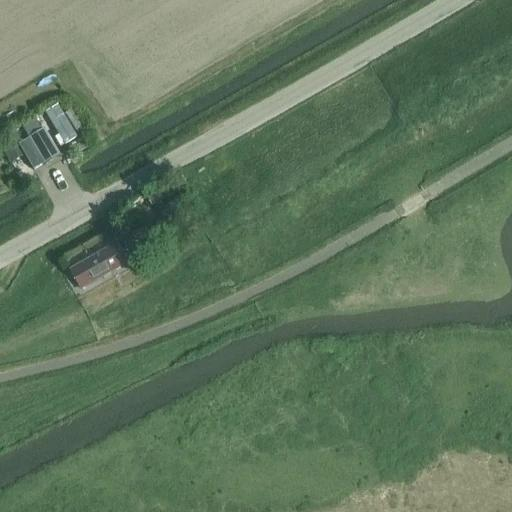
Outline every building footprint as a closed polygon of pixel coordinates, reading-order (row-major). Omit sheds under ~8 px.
[(28,139),(35,149),(44,165),(58,157),(42,130),(28,139)] [(15,141),(1,148),(8,161),(22,153),(15,141)] [(163,186),(145,196),(151,207),(169,198),(163,186)] [(145,229),(131,236),(135,243),(148,236),(145,229)] [(80,291),(128,264),(114,241),(107,245),(109,249),(69,272),(80,291)]
